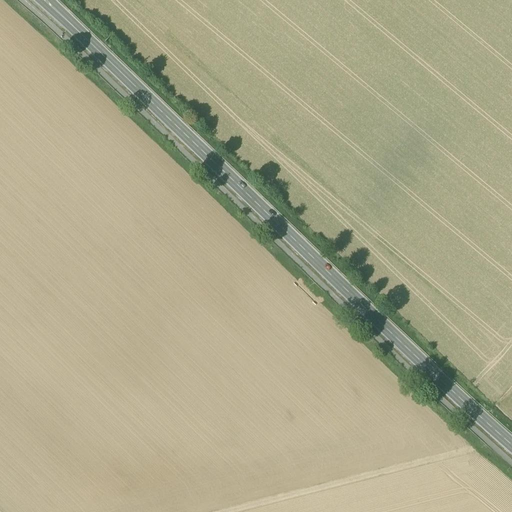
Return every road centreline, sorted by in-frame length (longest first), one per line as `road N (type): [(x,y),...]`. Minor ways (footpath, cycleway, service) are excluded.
road 1 (secondary): [(42,0),(511,448)]
road 2 (track): [(263,511),(471,458)]
